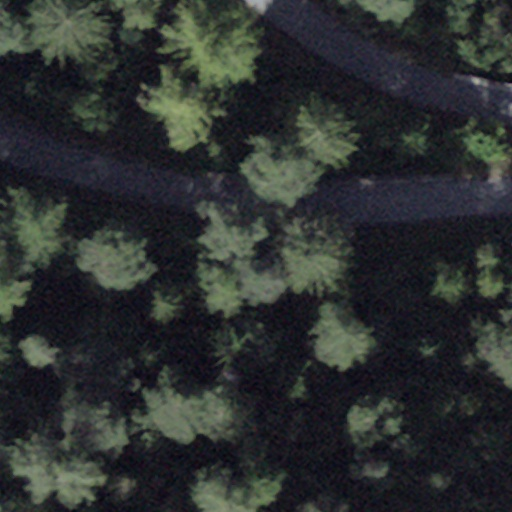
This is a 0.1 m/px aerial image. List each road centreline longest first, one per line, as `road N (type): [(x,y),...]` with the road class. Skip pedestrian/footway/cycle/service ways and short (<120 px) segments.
road 1 (unclassified): [(511,200),(273,202),(140,183),(0,137)]
road 2 (unclassified): [(274,0),(365,63),(429,90),(511,110)]
